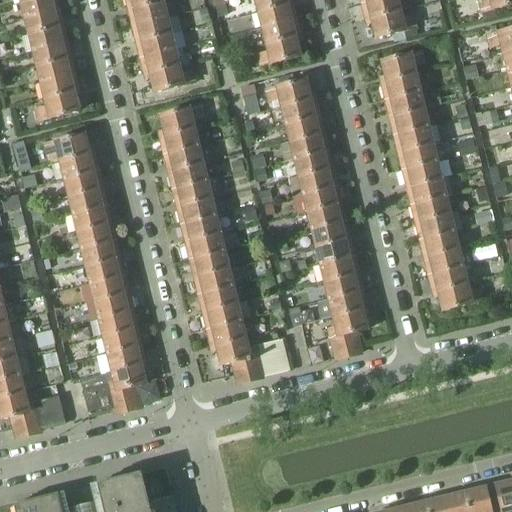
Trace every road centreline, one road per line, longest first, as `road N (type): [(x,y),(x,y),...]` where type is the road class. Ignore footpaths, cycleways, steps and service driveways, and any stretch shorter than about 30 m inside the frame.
road 1 (residential): [(191,426),(89,0)]
road 2 (residential): [(410,370),(319,0)]
road 3 (residential): [(191,426),(410,370)]
road 4 (residential): [(319,511),(511,463)]
road 5 (residential): [(0,471),(191,426)]
